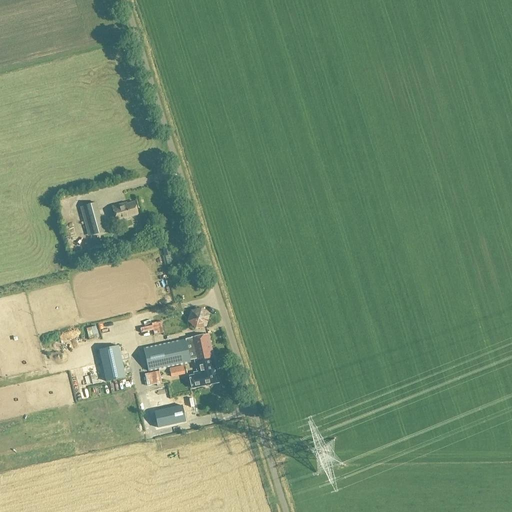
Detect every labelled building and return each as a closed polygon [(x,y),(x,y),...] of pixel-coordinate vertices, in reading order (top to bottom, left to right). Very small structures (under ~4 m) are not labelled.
[(112,207),(116,223),(131,219),(130,218),(138,215),(135,202),(127,204),(126,203),(112,207)] [(96,203),(80,207),(88,236),(104,232),(96,203)] [(84,257),(102,251),(100,244),(95,246),(82,251),(84,257)] [(187,322),(201,321),(201,309),(186,310),(187,322)] [(162,334),(183,328),(180,315),(159,322),(162,334)] [(84,328),(86,339),(102,336),(99,325),(84,328)] [(190,339),(184,340),(142,349),(147,372),(189,363),(189,361),(194,359),(197,374),(189,376),(192,388),(218,383),(208,335),(190,339)] [(97,349),(103,381),(123,377),(117,346),(97,349)] [(82,368),(73,369),(74,388),(83,388),(82,368)] [(85,372),(87,381),(94,379),(93,371),(85,372)] [(159,389),(149,390),(150,402),(160,402),(159,389)] [(187,402),(185,393),(171,396),(173,405),(187,402)] [(187,420),(183,403),(156,409),(159,426),(187,420)]
